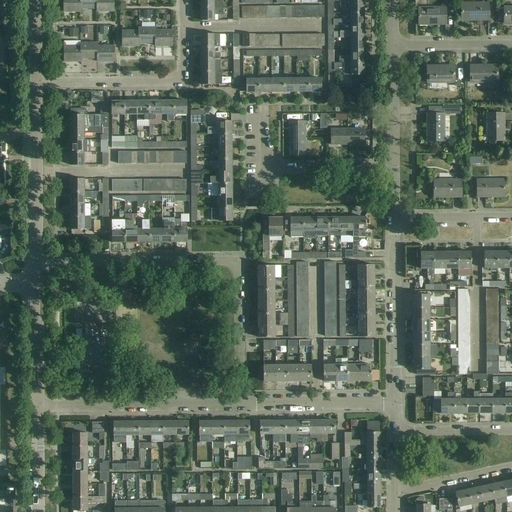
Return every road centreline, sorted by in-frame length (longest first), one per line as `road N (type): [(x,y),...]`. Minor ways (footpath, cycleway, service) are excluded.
road 1 (unclassified): [(241,403),(236,263),(36,262)]
road 2 (residential): [(35,82),(174,80),(181,0)]
road 3 (residential): [(37,406),(241,403)]
road 4 (residential): [(394,403),(394,217)]
road 5 (tertiary): [(36,262),(35,82)]
road 6 (residential): [(241,403),(394,403)]
road 7 (residential): [(255,169),(393,168)]
road 8 (tertiary): [(37,406),(33,281)]
road 9 (residential): [(393,168),(392,45)]
road 10 (residential): [(394,494),(511,468)]
road 11 (residential): [(511,44),(392,45)]
